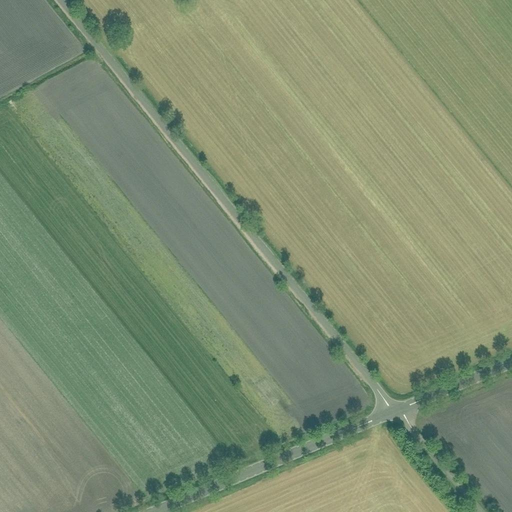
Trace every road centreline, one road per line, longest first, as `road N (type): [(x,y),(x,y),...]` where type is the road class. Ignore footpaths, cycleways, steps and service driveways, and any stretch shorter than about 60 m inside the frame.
road 1 (unclassified): [(394,411),(59,0)]
road 2 (unclassified): [(154,511),(394,411)]
road 3 (unclassified): [(479,511),(394,411)]
road 4 (unclassified): [(394,411),(511,362)]
